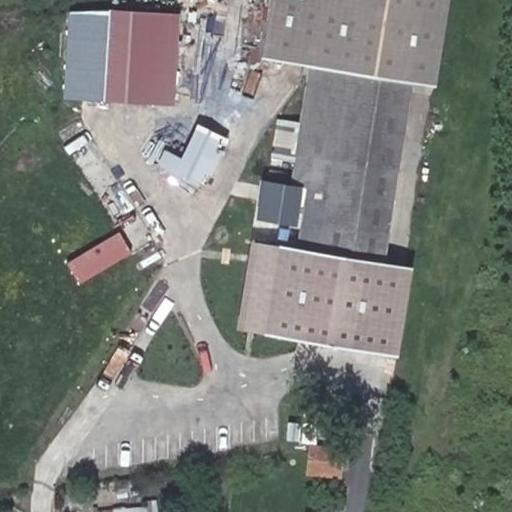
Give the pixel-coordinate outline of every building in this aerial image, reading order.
[(297,250),(380,262),(408,83),(430,86),(443,0),(267,0),(258,58),(309,67),(298,123),(293,155),(289,186),(306,190),(297,250)] [(148,99),(144,8),(105,9),(109,100),(148,99)] [(225,62),(220,95),(245,99),(250,66),(225,62)] [(271,152),(293,155),(298,123),(275,119),(271,152)] [(192,193),(212,149),(190,139),(170,183),(192,193)] [(415,272),(258,246),(245,325),(402,351),(415,272)] [(343,475),(347,450),(317,445),(314,471),(343,475)] [(63,467),(38,469),(39,483),(64,481),(63,467)]
